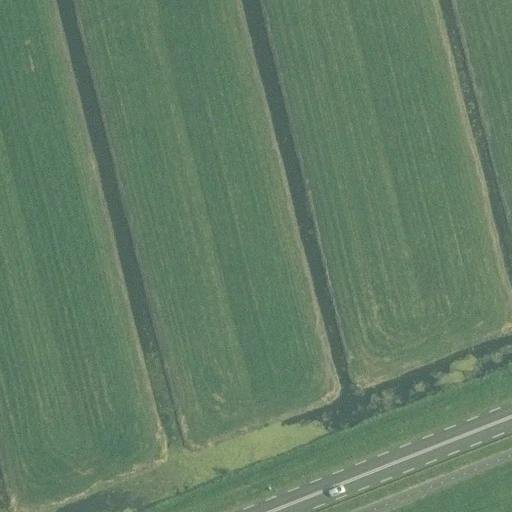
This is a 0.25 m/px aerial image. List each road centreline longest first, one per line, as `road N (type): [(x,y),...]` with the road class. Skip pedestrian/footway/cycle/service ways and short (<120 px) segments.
road 1 (primary): [(276,511),(511,418)]
road 2 (unclassified): [(371,511),(511,456)]
